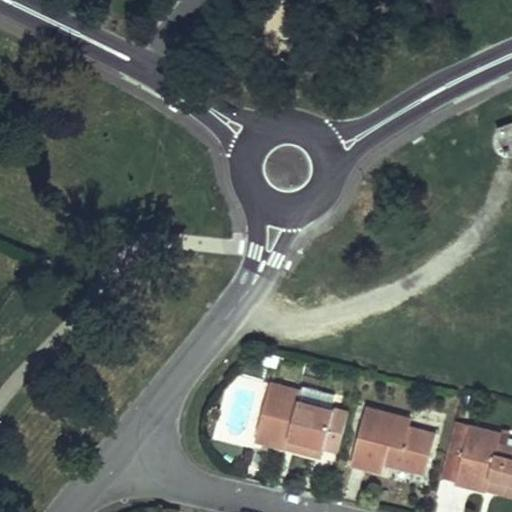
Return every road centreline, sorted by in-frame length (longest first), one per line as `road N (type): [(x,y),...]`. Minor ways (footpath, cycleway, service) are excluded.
road 1 (residential): [(110,465),(245,291),(264,255),(267,204)]
road 2 (tertiary): [(320,144),(351,141),(511,57)]
road 3 (residential): [(110,465),(308,511)]
road 4 (tertiary): [(5,0),(140,64)]
road 5 (tertiary): [(140,64),(258,138)]
